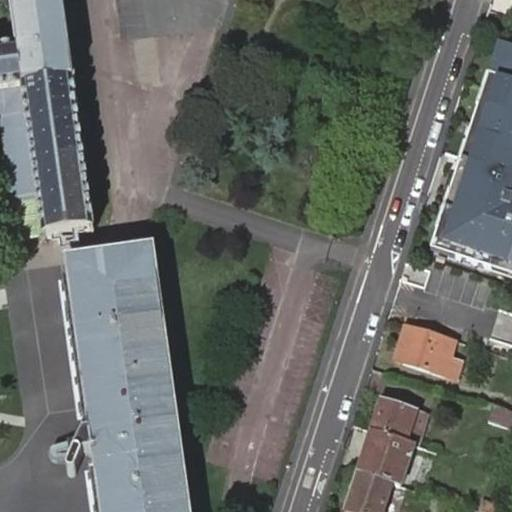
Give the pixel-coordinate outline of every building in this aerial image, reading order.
[(0,94),(23,91),(43,239),(95,233),(60,0),(9,0),(17,52),(0,54),(0,94)] [(511,47),(497,43),(431,251),(511,276),(511,47)] [(0,129),(15,244),(43,239),(23,91),(0,94),(0,129)] [(190,511),(157,254),(69,265),(92,435),(85,436),(71,472),(71,475),(71,476),(72,477),(74,479),(76,479),(77,478),(79,478),(80,476),(86,458),(95,457),(97,474),(102,511),(190,511)] [(457,344),(406,328),(400,347),(408,349),(403,365),(457,382),(462,366),(451,362),(457,344)] [(408,349),(400,347),(395,363),(403,365),(408,349)] [(416,450),(427,418),(381,403),(370,435),(405,446),(414,449),(416,450)] [(509,441),(511,442),(511,415),(492,409),(487,426),(511,433),(509,441)] [(392,487),(401,490),(414,449),(405,446),(370,435),(357,476),(392,487)] [(102,511),(97,474),(87,476),(91,511),(102,511)] [(383,511),(392,487),(357,476),(345,511),(383,511)]
